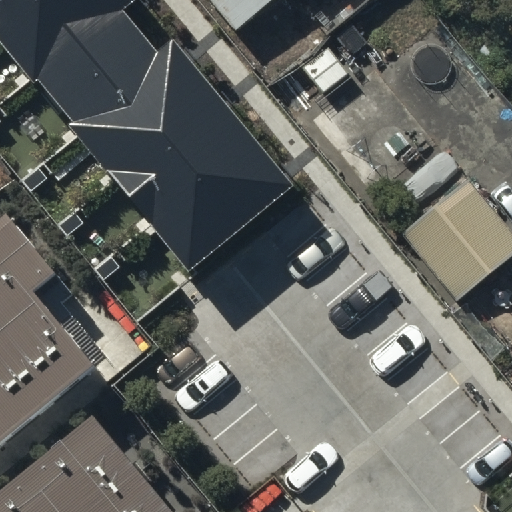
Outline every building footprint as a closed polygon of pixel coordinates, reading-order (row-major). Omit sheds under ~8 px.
[(142,0),(0,0),(0,45),(38,91),(43,87),(79,131),(75,134),(192,276),(294,192),(177,50),(163,61),(128,18),(145,4),(142,0)] [(211,0),(239,34),(279,0),(211,0)] [(429,143),(372,71),(296,132),(354,203),(429,143)] [(511,234),(470,184),(404,237),(459,304),(511,262),(511,234)] [(64,279),(12,215),(0,224),(0,456),(102,373),(40,298),(64,279)] [(170,511),(97,424),(0,502),(0,511),(170,511)] [(201,497),(214,511),(291,511),(247,459),(201,497)]
